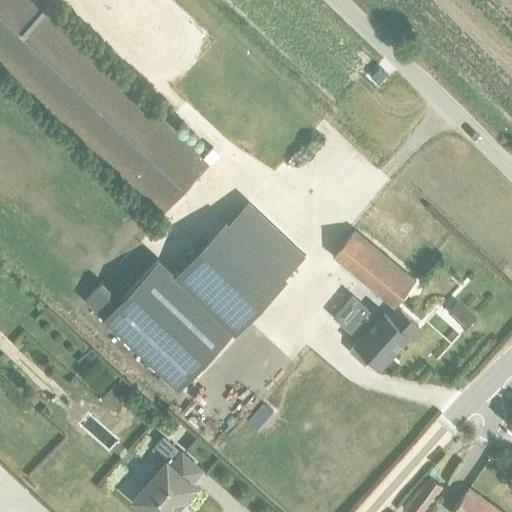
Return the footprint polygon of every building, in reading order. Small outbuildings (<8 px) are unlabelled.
[(41,0),(0,0),(0,68),(157,218),(212,162),(41,0)] [(102,283),(85,301),(123,336),(178,389),(232,332),(234,334),(287,279),(284,277),(305,255),(248,201),(228,223),(226,221),(175,274),(159,258),(120,300),(102,283)] [(355,229),(332,255),(394,307),(416,280),(355,229)] [(353,294),(333,317),(359,341),(360,340),(368,347),(359,358),(377,373),(386,362),(388,363),(419,326),(397,308),(385,323),(353,294)] [(458,295),(450,304),(469,322),(477,313),(458,295)] [(263,403),(248,421),(260,431),(275,413),(263,403)] [(164,460),(130,497),(147,511),(171,511),(174,510),(175,510),(183,500),(195,485),(191,481),(201,469),(162,434),(150,448),(164,460)] [(113,494),(134,468),(122,458),(101,485),(113,494)] [(408,503),(404,508),(409,511),(423,511),(442,486),(429,476),(408,503)] [(499,511),(466,490),(451,511),(499,511)]
